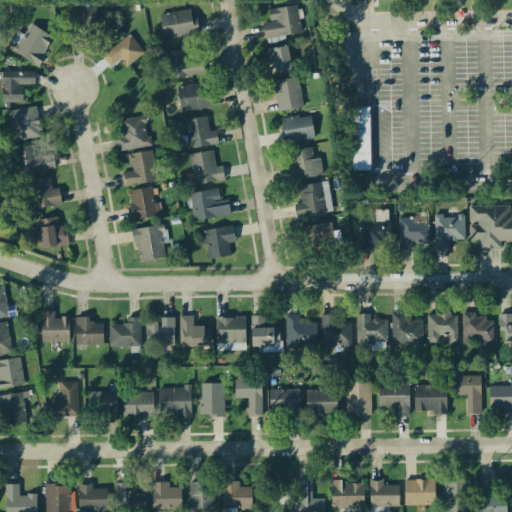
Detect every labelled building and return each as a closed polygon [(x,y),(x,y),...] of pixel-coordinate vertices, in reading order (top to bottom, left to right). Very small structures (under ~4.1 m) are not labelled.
[(99,28),(100,8),(75,7),(74,27),(99,28)] [(262,25),(264,40),(301,35),(297,7),(268,11),(270,24),(262,25)] [(164,41),(198,35),(193,10),(160,16),(164,41)] [(37,67),(53,39),(28,25),(12,52),(37,67)] [(102,58),(110,69),(121,60),(128,68),(144,54),(129,36),(102,58)] [(275,76),(292,73),(287,47),(271,50),(275,76)] [(165,54),(169,81),(205,75),(202,58),(186,61),(184,51),(165,54)] [(22,104),(22,86),(35,86),(35,73),(1,73),(1,104),(22,104)] [(279,114),(303,109),(297,79),(273,83),(279,114)] [(178,88),(181,113),(211,110),(209,85),(178,88)] [(40,140),(38,109),(11,111),(14,142),(40,140)] [(358,109),(357,171),(374,172),(374,109),(358,109)] [(314,141),(311,117),(280,121),(283,145),(314,141)] [(115,139),(118,153),(151,147),(146,118),(121,123),(124,137),(115,139)] [(188,148),(217,148),(217,132),(208,132),(208,120),(188,120),(188,148)] [(37,156),(35,146),(15,150),(19,177),(55,170),(52,154),(37,156)] [(294,180),(322,178),(321,158),(314,159),(313,150),(292,151),(294,180)] [(224,182),(222,167),(216,168),(214,152),(190,156),(194,186),(224,182)] [(124,187),(156,183),(155,173),(164,172),(163,165),(153,166),(152,153),(129,156),(132,173),(122,175),(124,187)] [(30,210),(58,208),(56,180),(29,181),(30,210)] [(293,207),(296,220),(332,213),(326,183),(298,188),(301,205),(293,207)] [(128,193),(133,221),(159,217),(154,189),(128,193)] [(230,217),(228,200),(220,201),(219,191),(191,194),(195,222),(230,217)] [(511,210),(470,210),(469,248),(503,249),(503,244),(511,244),(511,210)] [(449,248),(449,242),(465,242),(465,216),(434,216),(434,248),(449,248)] [(40,250),(65,248),(63,220),(38,221),(40,250)] [(429,247),(429,221),(399,221),(399,247),(429,247)] [(360,222),(360,248),(391,248),(391,222),(360,222)] [(312,240),(313,252),(334,250),(331,225),(299,228),(300,241),(312,240)] [(166,259),(161,227),(133,231),(138,263),(166,259)] [(203,232),(208,260),(230,257),(228,245),(235,244),(233,228),(203,232)] [(0,319),(9,318),(3,287),(0,287),(0,319)] [(68,344),(68,316),(40,316),(40,344),(68,344)] [(317,324),(300,324),(300,316),(286,316),(286,349),(317,349),(317,324)] [(391,316),(391,347),(422,347),(422,323),(405,323),(405,316),(391,316)] [(457,316),(427,316),(427,344),(457,344),(457,316)] [(493,344),(493,316),(463,316),(463,344),(493,344)] [(511,316),(499,316),(499,344),(511,344),(511,316)] [(193,329),(193,318),(180,318),(180,348),(204,348),(204,329),(193,329)] [(245,318),(216,318),(216,346),(245,346),(245,318)] [(265,318),(251,318),(251,350),(280,350),(280,329),(265,329),(265,318)] [(352,318),(322,318),(322,349),(352,349),(352,318)] [(356,318),(356,346),(387,346),(387,318),(356,318)] [(76,319),(76,346),(103,346),(103,324),(93,324),(93,319),(76,319)] [(109,348),(141,348),(141,319),(125,319),(125,326),(109,326),(109,348)] [(174,348),(174,320),(145,320),(145,348),(174,348)] [(0,324),(0,355),(12,353),(6,323),(0,324)] [(0,390),(24,387),(19,359),(0,362),(0,390)] [(466,396),(466,415),(481,415),(481,378),(454,378),(454,396),(466,396)] [(235,400),(247,400),(247,417),(262,417),(261,381),(235,381),(235,400)] [(370,416),(370,383),(347,383),(347,416),(370,416)] [(78,418),(78,384),(56,384),(56,418),(78,418)] [(224,385),(201,385),(201,418),(224,418),(224,385)] [(394,409),(394,416),(408,416),(408,386),(378,386),(378,409),(394,409)] [(446,388),(415,388),(415,415),(446,415),(446,388)] [(511,415),(511,388),(489,388),(489,407),(506,407),(506,415),(511,415)] [(191,418),(191,390),(158,390),(158,418),(191,418)] [(298,391),(270,391),(270,415),(298,415),(298,391)] [(306,417),(336,417),(336,392),(306,392),(306,417)] [(88,393),(88,416),(117,416),(117,393),(88,393)] [(153,393),(122,393),(122,419),(153,419),(153,393)] [(0,397),(0,413),(2,413),(4,427),(27,424),(23,394),(0,397)] [(507,511),(507,499),(495,499),(495,480),(479,480),(479,511),(507,511)] [(435,507),(435,481),(404,481),(404,507),(435,507)] [(324,511),(324,500),(312,500),(312,482),(298,482),(298,511),(324,511)] [(398,486),(384,487),(384,482),(369,482),(370,509),(399,508),(398,486)] [(189,511),(213,511),(213,483),(189,483),(189,511)] [(223,510),(251,510),(251,487),(240,487),(240,483),(223,483),(223,510)] [(364,511),(364,483),(331,483),(331,511),(364,511)] [(443,483),(443,511),(468,511),(468,483),(443,483)] [(152,511),(181,511),(181,489),(169,489),(169,484),(152,484),(152,511)] [(145,511),(145,494),(128,494),(128,485),(114,485),(114,511),(145,511)] [(19,486),(5,486),(5,511),(37,511),(37,497),(19,497),(19,486)] [(70,511),(70,486),(45,486),(45,511),(70,511)] [(108,511),(108,489),(79,489),(79,511),(108,511)]
